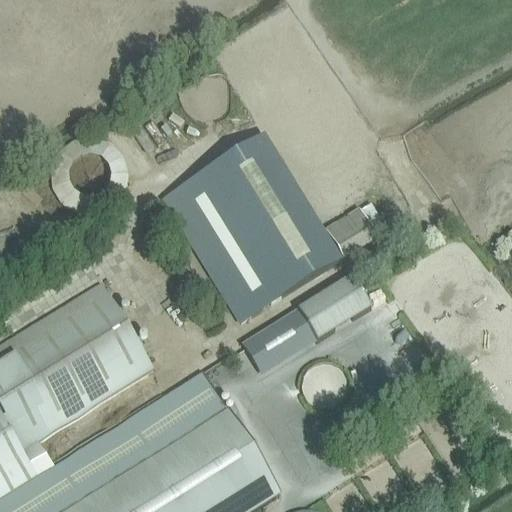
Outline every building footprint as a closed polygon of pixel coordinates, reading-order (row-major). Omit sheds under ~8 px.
[(48,171),(48,190),(57,207),(73,217),(92,219),(110,212),(122,197),(127,179),(122,160),(108,146),(90,140),(72,143),(56,154),(48,171)] [(264,141),(164,203),(240,326),(340,264),(264,141)] [(240,326),(164,203),(157,208),(233,330),(240,326)] [(326,233),(343,262),(377,242),(360,213),(326,233)] [(347,279),(294,314),(314,345),(351,321),(352,324),(369,312),(359,297),(348,280),(347,279)] [(212,307),(199,286),(190,292),(203,313),(212,307)] [(0,418),(0,500),(37,478),(21,453),(38,443),(153,372),(101,287),(0,349),(0,413),(2,417),(0,418)] [(123,307),(122,307),(121,308),(120,309),(120,310),(119,311),(119,312),(119,313),(120,314),(121,315),(122,315),(123,316),(124,316),(125,316),(126,315),(127,314),(128,313),(128,312),(128,311),(128,310),(127,309),(127,308),(126,307),(124,307),(123,307)] [(314,345),(294,314),(241,347),(244,351),(261,378),(314,345)] [(141,337),(140,337),(139,337),(138,338),(138,339),(137,340),(137,342),(138,343),(138,344),(139,345),(140,345),(141,345),(142,346),(143,345),(144,345),(145,344),(146,343),(146,342),(146,341),(146,339),(145,338),(144,337),(142,337),(141,337)] [(0,511),(256,511),(279,498),(225,412),(222,413),(202,381),(129,428),(126,423),(0,501),(0,511)] [(38,443),(21,453),(37,478),(53,468),(51,465),(40,446),(38,443)]
